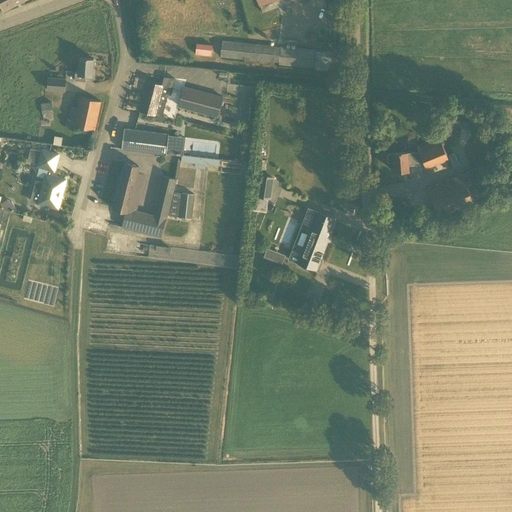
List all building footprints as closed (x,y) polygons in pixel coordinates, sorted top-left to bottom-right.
[(0,0),(0,2),(3,10),(22,0),(0,0)] [(306,33),(306,41),(316,41),(315,33),(306,33)] [(315,68),(317,50),(276,46),(222,40),(221,57),(279,63),(278,64),(315,68)] [(195,42),(194,54),(210,56),(212,44),(195,42)] [(93,75),(94,59),(80,58),(79,70),(75,70),(75,80),(86,81),(86,75),(93,75)] [(171,95),(176,78),(164,77),(162,85),(148,81),(140,111),(163,117),(168,94),(171,95)] [(48,78),(47,90),(65,91),(66,79),(48,78)] [(218,117),(224,96),(184,86),(178,107),(218,117)] [(254,119),(257,97),(247,96),(244,117),(254,119)] [(95,130),(101,101),(81,97),(78,109),(72,107),(69,119),(75,121),(74,126),(95,130)] [(41,103),(42,111),(53,109),(52,102),(41,103)] [(447,125),(473,126),(473,110),(447,110),(447,125)] [(166,155),(169,134),(124,129),(122,149),(166,155)] [(421,155),(425,164),(426,168),(448,159),(439,136),(417,144),(421,155)] [(41,151),(30,149),(27,161),(37,163),(37,167),(47,170),(46,173),(45,173),(40,192),(33,190),(30,201),(58,208),(66,179),(52,176),(54,170),(58,154),(41,149),(41,151)] [(409,156),(409,152),(389,153),(387,155),(387,160),(390,162),(394,162),(394,171),(410,170),(410,165),(425,164),(421,155),(409,156)] [(219,166),(219,160),(182,156),(181,162),(197,164),(205,164),(219,166)] [(500,192),(511,181),(511,178),(498,162),(485,174),(500,192)] [(113,208),(126,211),(134,214),(135,210),(143,181),(139,180),(140,173),(138,172),(139,166),(126,163),(122,179),(120,179),(113,208)] [(427,188),(437,215),(491,194),(481,167),(427,188)] [(167,217),(167,215),(173,192),(177,179),(162,175),(153,214),(167,217)] [(257,176),(253,197),(271,199),(274,177),(259,175),(259,176),(257,176)] [(195,194),(173,192),(167,215),(192,218),(195,194)] [(0,223),(4,210),(14,212),(15,207),(12,201),(7,200),(1,203),(0,207),(0,202),(2,196),(0,195),(0,223)] [(391,205),(394,215),(401,213),(398,204),(391,205)] [(122,227),(139,231),(138,234),(149,236),(149,234),(161,237),(167,217),(153,214),(135,210),(134,214),(126,211),(122,227)] [(335,223),(315,215),(296,263),(317,271),(335,223)]
